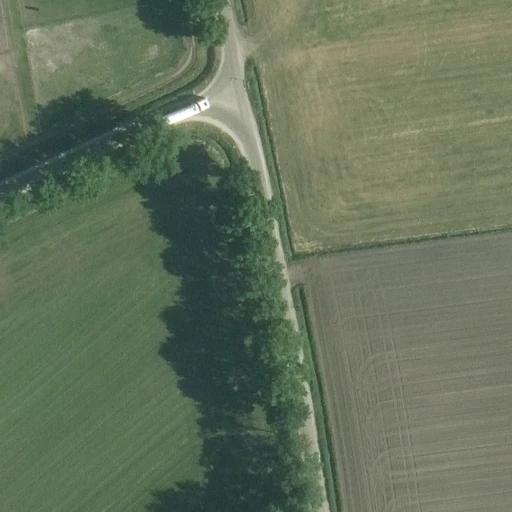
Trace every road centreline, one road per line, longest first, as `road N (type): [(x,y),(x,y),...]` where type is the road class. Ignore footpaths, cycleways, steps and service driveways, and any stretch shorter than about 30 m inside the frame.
road 1 (unclassified): [(311,511),(230,91)]
road 2 (unclassified): [(0,198),(230,91)]
